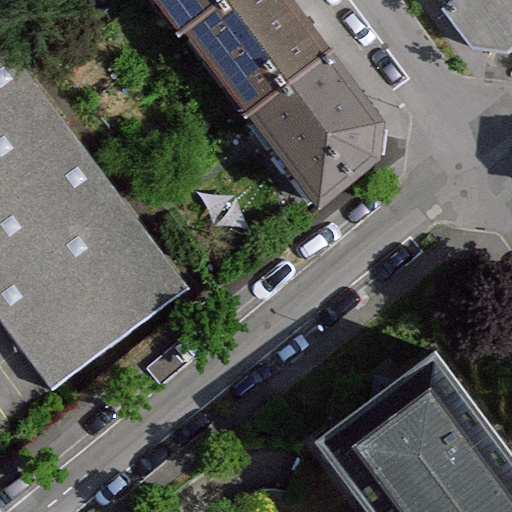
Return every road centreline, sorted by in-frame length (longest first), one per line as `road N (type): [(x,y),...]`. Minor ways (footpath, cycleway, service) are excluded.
road 1 (residential): [(42,511),(215,358),(473,162)]
road 2 (residential): [(356,0),(473,162)]
